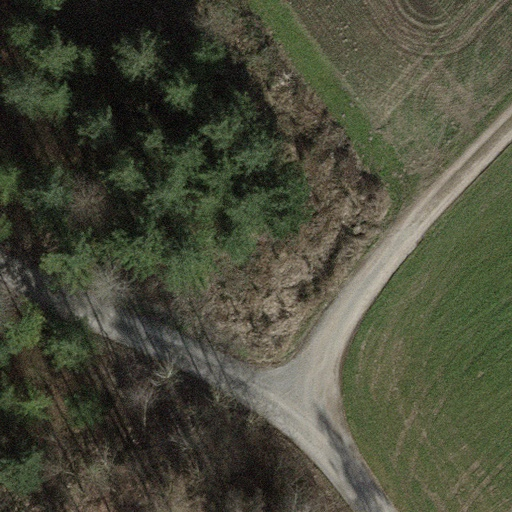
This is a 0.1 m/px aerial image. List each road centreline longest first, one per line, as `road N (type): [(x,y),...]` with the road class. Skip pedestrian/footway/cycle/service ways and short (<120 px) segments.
road 1 (track): [(511,118),(351,296),(320,425)]
road 2 (track): [(0,259),(180,340),(320,425)]
